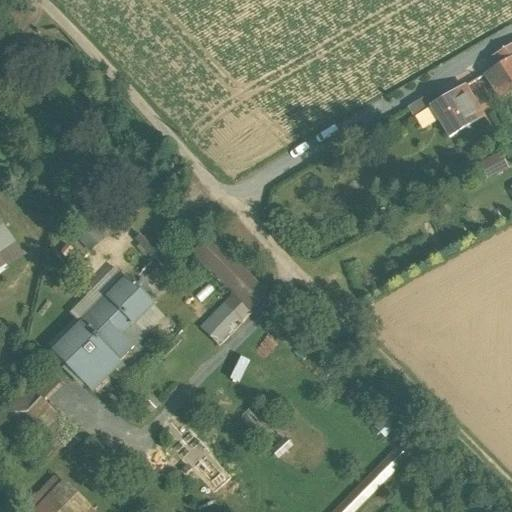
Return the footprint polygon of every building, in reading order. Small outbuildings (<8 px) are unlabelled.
[(511,45),(491,58),(497,68),(511,59),(511,45)] [(511,59),(497,68),(484,76),(496,96),(511,86),(511,59)] [(440,102),(431,108),(449,138),(481,119),(464,89),(440,102)] [(440,102),(434,92),(406,108),(412,119),(431,108),(440,102)] [(102,212),(77,237),(93,254),(108,240),(104,236),(115,225),(102,212)] [(0,225),(0,269),(0,270),(22,255),(0,225)] [(152,243),(142,234),(135,243),(153,258),(158,251),(150,245),(152,243)] [(209,237),(191,255),(230,294),(250,314),(269,296),(209,237)] [(180,279),(158,258),(130,287),(150,306),(152,308),(180,279)] [(105,300),(123,281),(115,272),(89,300),(97,308),(105,300)] [(130,287),(123,281),(105,300),(131,325),(150,306),(130,287)] [(219,345),(250,314),(230,294),(199,325),(219,345)] [(131,325),(105,300),(97,308),(79,327),(117,364),(119,362),(132,348),(120,337),(131,325)] [(152,308),(150,306),(131,325),(120,337),(132,348),(134,350),(164,319),(152,308)] [(117,364),(79,327),(53,355),(91,391),(108,373),(117,364)] [(162,403),(119,362),(117,364),(108,373),(150,415),(162,403)] [(45,372),(26,391),(38,402),(57,383),(45,372)] [(38,402),(26,391),(2,415),(44,456),(67,432),(38,402)] [(108,460),(88,441),(79,450),(99,469),(108,460)] [(335,511),(356,511),(412,456),(401,445),(335,511)] [(94,511),(64,483),(35,511),(94,511)]
